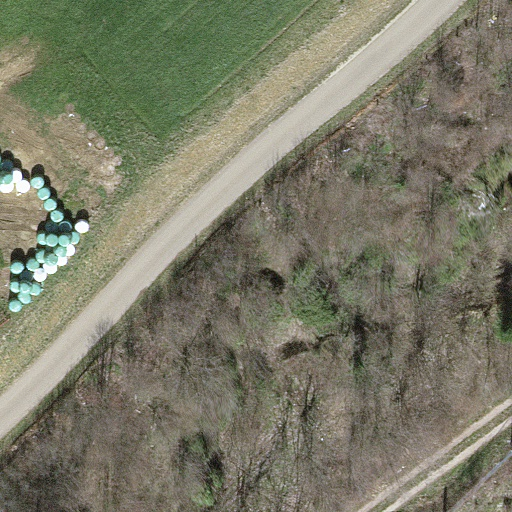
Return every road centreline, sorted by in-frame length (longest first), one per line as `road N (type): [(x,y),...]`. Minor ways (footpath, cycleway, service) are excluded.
road 1 (track): [(437,0),(0,424)]
road 2 (track): [(511,412),(369,511)]
